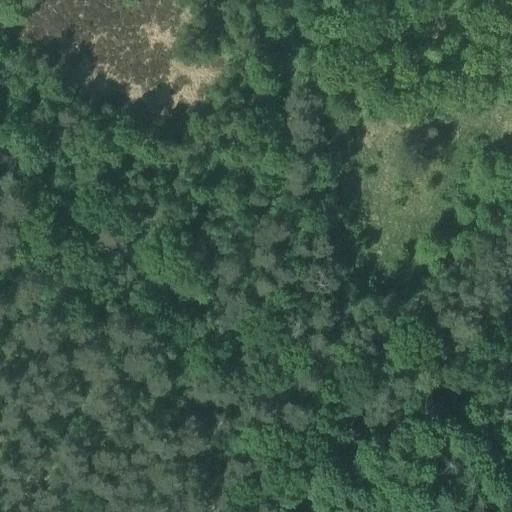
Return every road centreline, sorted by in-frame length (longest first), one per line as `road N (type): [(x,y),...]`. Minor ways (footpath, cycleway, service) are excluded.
road 1 (track): [(325,461),(343,401),(511,180)]
road 2 (track): [(292,0),(292,104),(271,335)]
road 3 (track): [(271,335),(126,246),(0,154)]
road 4 (track): [(271,335),(270,511)]
